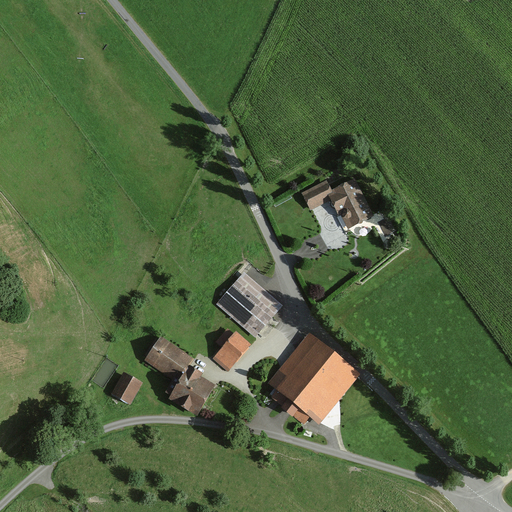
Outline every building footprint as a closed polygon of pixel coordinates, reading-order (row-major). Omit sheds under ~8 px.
[(327,181),(301,194),(310,212),(330,202),(346,232),(374,218),(355,180),(332,192),(327,181)] [(283,307),(244,273),(216,305),(255,339),(283,307)] [(232,331),(219,344),(226,351),(217,360),(229,371),(251,348),(232,331)] [(359,377),(311,338),(272,385),(321,424),(359,377)] [(196,362),(161,340),(146,363),(177,382),(170,394),(200,414),(217,388),(190,372),(196,362)] [(143,386),(125,375),(112,395),(130,406),(143,386)]
